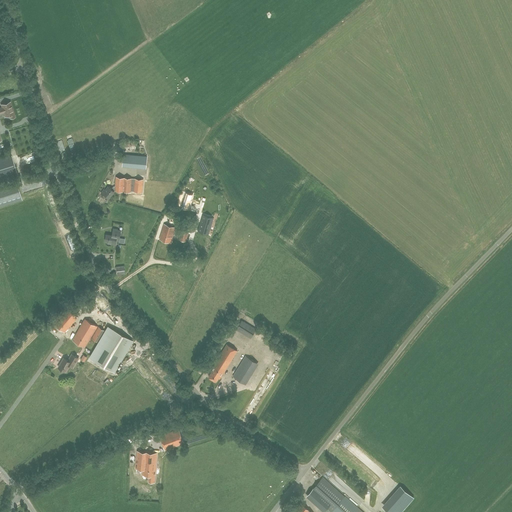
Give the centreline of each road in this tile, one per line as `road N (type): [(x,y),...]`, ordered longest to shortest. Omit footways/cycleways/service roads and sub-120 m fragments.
road 1 (unclassified): [(194,390),(95,269),(44,144),(24,68)]
road 2 (unclassified): [(304,471),(426,316),(511,229)]
road 3 (residential): [(16,489),(184,410)]
road 4 (unclassified): [(304,471),(204,401)]
